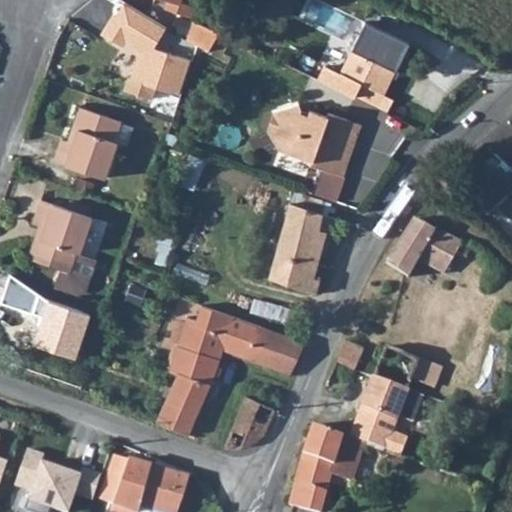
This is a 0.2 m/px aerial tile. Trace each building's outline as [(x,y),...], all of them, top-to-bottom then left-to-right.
[(166,0),(165,3),(193,13),(198,0),(166,0)] [(359,21),(318,0),(315,0),(307,17),(350,39),(359,21)] [(110,14),(97,34),(120,49),(123,44),(137,52),(127,80),(178,94),(190,59),(149,49),(163,26),(122,3),(113,16),(110,14)] [(214,31),(191,20),(186,34),(195,41),(207,47),(214,31)] [(323,69),(315,82),(352,100),(358,86),(379,96),(405,44),(359,23),(334,74),(323,69)] [(358,86),(352,100),(372,110),(379,96),(358,86)] [(61,133),(52,157),(104,176),(116,142),(112,140),(121,116),(80,101),(73,121),(79,123),(73,138),(61,133)] [(269,114),(263,129),(276,147),(308,159),(307,163),(323,168),(344,175),(359,135),(345,130),(347,123),(327,116),(324,124),(306,117),(305,122),(294,118),(293,109),(269,114)] [(314,193),(335,200),(344,175),(323,168),(314,193)] [(511,173),(509,176),(503,169),(473,197),(491,216),(511,196),(511,173)] [(91,255),(77,250),(89,215),(39,196),(30,221),(42,225),(39,237),(32,234),(25,256),(55,266),(50,279),(74,287),(81,283),(91,255)] [(286,202),(265,281),(310,292),(314,278),(302,275),(316,228),(326,231),(330,216),(286,202)] [(416,216),(386,259),(406,274),(418,258),(445,272),(448,268),(457,274),(467,258),(474,262),(478,255),(479,253),(471,247),(474,243),(466,238),(462,242),(416,216)] [(43,314),(33,346),(74,358),(88,313),(47,300),(13,275),(4,301),(43,314)] [(183,319),(175,344),(214,358),(219,347),(229,317),(197,307),(191,320),(183,319)] [(229,317),(219,347),(245,355),(257,326),(229,317)] [(257,326),(245,355),(286,371),(297,339),(257,326)] [(175,344),(166,370),(174,373),(206,385),(214,358),(175,344)] [(346,345),(336,365),(346,370),(353,373),(362,351),(346,345)] [(387,349),(373,381),(399,390),(407,390),(411,380),(430,387),(436,368),(387,349)] [(168,386),(155,421),(183,434),(206,385),(174,373),(168,386)] [(373,381),(362,407),(412,425),(422,395),(407,390),(399,390),(373,381)] [(244,394),(220,445),(246,442),(261,429),(272,406),(244,394)] [(412,425),(362,407),(349,440),(364,446),(384,453),(416,465),(423,448),(407,440),(412,425)] [(303,449),(288,504),(311,511),(319,511),(328,477),(352,484),(364,446),(349,440),(312,426),(303,449)] [(31,491),(25,510),(30,511),(48,511),(50,508),(60,511),(69,511),(75,495),(92,501),(93,500),(101,475),(83,469),(80,476),(42,463),(44,455),(28,450),(15,486),(31,491)] [(125,511),(127,510),(133,511),(138,511),(140,506),(162,511),(174,511),(184,490),(187,476),(112,454),(105,478),(120,484),(110,511),(125,511)] [(360,480),(374,482),(377,460),(363,458),(360,480)]
